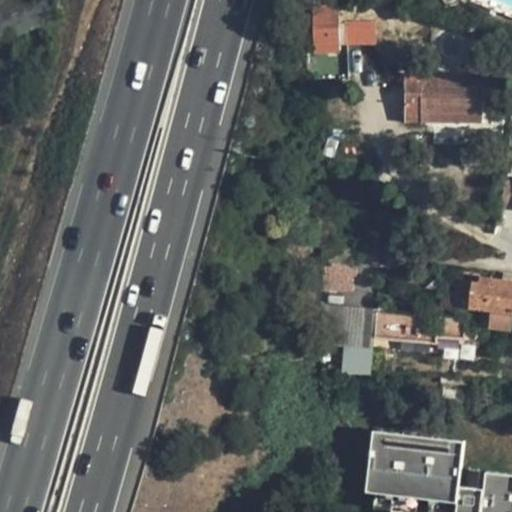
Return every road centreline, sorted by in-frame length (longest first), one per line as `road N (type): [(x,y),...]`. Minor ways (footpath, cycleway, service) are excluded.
road 1 (motorway): [(164,0),(13,511)]
road 2 (motorway): [(83,511),(228,0)]
